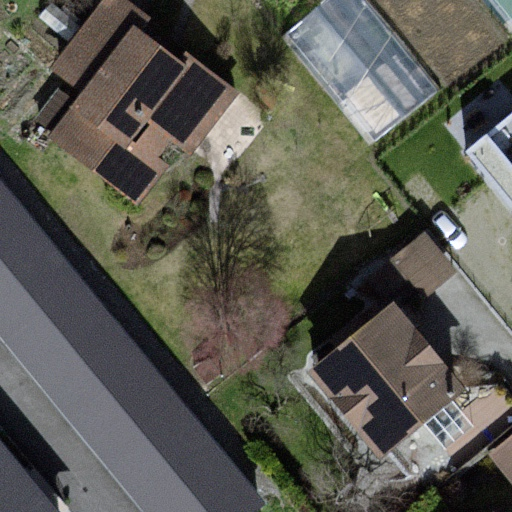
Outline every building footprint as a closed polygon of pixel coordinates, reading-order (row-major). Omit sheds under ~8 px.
[(336,89),(373,64),(403,106),(437,82),(377,0),(314,0),(287,20),(336,89)] [(511,0),(489,0),(505,22),(511,17),(511,0)] [(104,2),(44,145),(137,199),(173,151),(190,169),(233,100),(104,2)] [(511,117),(468,154),(511,207),(511,117)] [(259,511),(274,500),(0,174),(0,336),(147,511),(259,511)] [(422,285),(459,255),(427,216),(390,246),(422,285)] [(378,313),(295,381),(371,468),(452,400),(378,313)] [(0,511),(53,511),(0,447),(0,511)]
